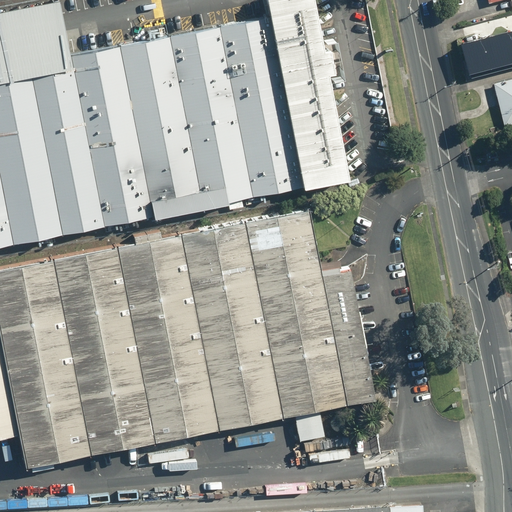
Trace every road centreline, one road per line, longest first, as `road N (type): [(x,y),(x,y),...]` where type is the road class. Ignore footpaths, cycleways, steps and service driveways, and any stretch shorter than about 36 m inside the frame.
road 1 (secondary): [(414,0),(511,471)]
road 2 (unknown): [(418,449),(0,490)]
